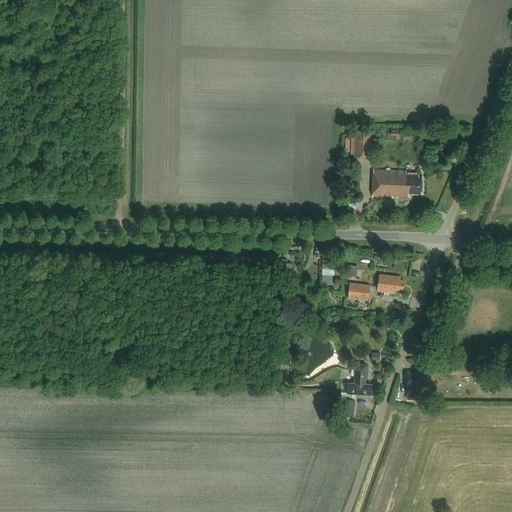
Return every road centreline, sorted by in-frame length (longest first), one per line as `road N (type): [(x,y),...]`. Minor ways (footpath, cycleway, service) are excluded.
road 1 (unclassified): [(440,238),(0,228)]
road 2 (track): [(440,238),(349,511)]
road 3 (unknown): [(127,0),(116,205),(124,230)]
road 4 (unclassified): [(440,238),(511,59)]
